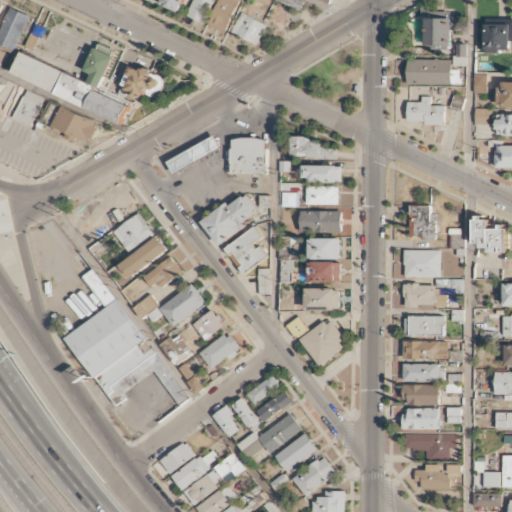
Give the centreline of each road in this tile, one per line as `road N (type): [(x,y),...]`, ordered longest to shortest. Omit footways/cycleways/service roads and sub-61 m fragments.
road 1 (secondary): [(386,0),(132,153),(0,216)]
road 2 (residential): [(371,440),(339,429),(132,153)]
road 3 (tertiary): [(370,511),(374,138)]
road 4 (residential): [(374,138),(76,0)]
road 5 (tertiary): [(163,511),(0,284)]
road 6 (residential): [(282,352),(126,467)]
road 7 (motorway): [(96,511),(0,383)]
road 8 (residential): [(511,202),(374,138)]
road 9 (secondary): [(50,361),(15,214)]
road 10 (tertiary): [(374,138),(374,0)]
